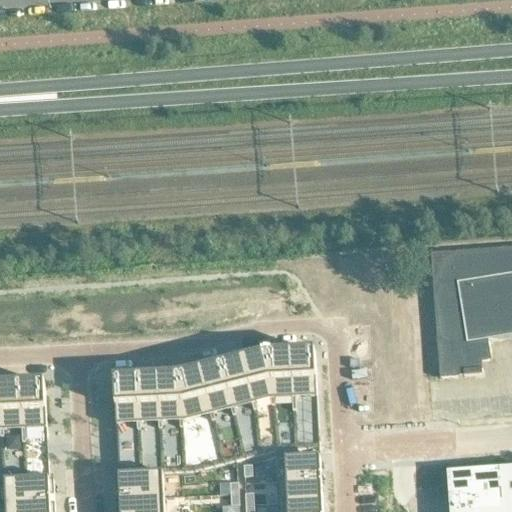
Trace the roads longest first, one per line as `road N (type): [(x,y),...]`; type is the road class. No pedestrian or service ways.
road 1 (residential): [(77,356),(189,349),(281,328),(330,333),(342,451)]
road 2 (residential): [(77,356),(85,511)]
